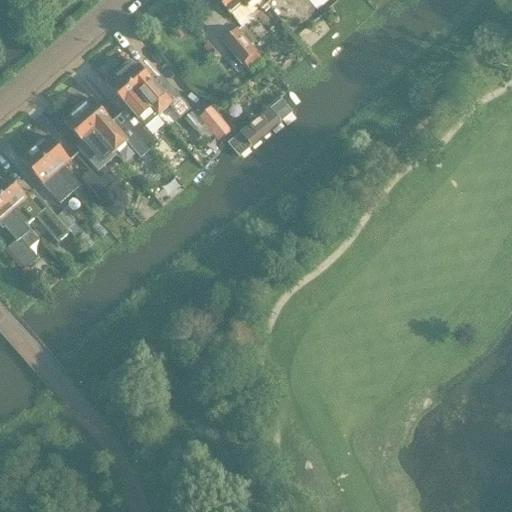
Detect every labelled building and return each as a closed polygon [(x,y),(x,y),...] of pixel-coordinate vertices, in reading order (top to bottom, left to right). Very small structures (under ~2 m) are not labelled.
[(267,6),(262,0),(217,0),(231,15),(243,5),(246,9),(253,3),(261,12),(263,9),(279,27),(283,24),(267,6)] [(307,0),(313,7),(317,11),(329,0),(307,0)] [(248,71),(261,59),(237,32),(224,44),(248,71)] [(122,74),(120,75),(157,118),(169,108),(180,120),(190,111),(176,94),(169,86),(162,78),(154,86),(152,84),(134,63),(129,67),(126,67),(122,71),(122,74)] [(145,128),(157,118),(120,75),(119,76),(116,75),(112,79),(112,82),(107,86),(133,117),(125,123),(152,153),(160,146),(145,128)] [(79,111),(78,112),(116,156),(117,155),(119,158),(132,147),(144,160),(152,153),(125,123),(118,130),(91,100),(86,105),(83,105),(79,108),(79,111)] [(211,109),(199,119),(203,124),(219,143),(231,133),(214,112),(211,109)] [(116,156),(78,112),(76,113),(74,113),(69,116),(69,119),(64,124),(83,146),(78,150),(97,173),(116,156)] [(185,120),(191,128),(194,131),(195,133),(203,126),(203,125),(193,113),(185,120)] [(36,148),(35,150),(73,193),(80,187),(63,168),(70,162),(48,138),(43,142),(40,142),(36,146),(36,148)] [(73,193),(35,150),(33,151),(31,150),(26,154),(26,157),(21,161),(59,205),(73,193)] [(82,181),(100,201),(108,194),(91,174),(82,181)] [(101,181),(108,190),(116,182),(109,174),(101,181)] [(0,196),(20,219),(19,220),(25,227),(35,219),(57,244),(69,233),(38,197),(30,204),(5,175),(0,179),(0,196)] [(0,224),(16,243),(8,250),(25,270),(38,260),(30,250),(39,242),(25,227),(19,220),(20,219),(0,196),(0,224)] [(64,212),(57,218),(67,230),(75,224),(64,212)]
